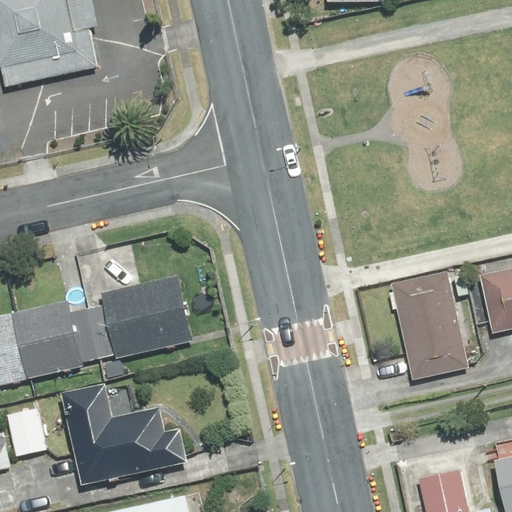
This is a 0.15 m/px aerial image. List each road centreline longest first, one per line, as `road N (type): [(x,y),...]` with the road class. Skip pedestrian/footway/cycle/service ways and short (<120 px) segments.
road 1 (tertiary): [(342,511),(261,159)]
road 2 (track): [(242,72),(511,21)]
road 3 (residential): [(261,159),(0,216)]
road 4 (tertiary): [(261,159),(227,0)]
